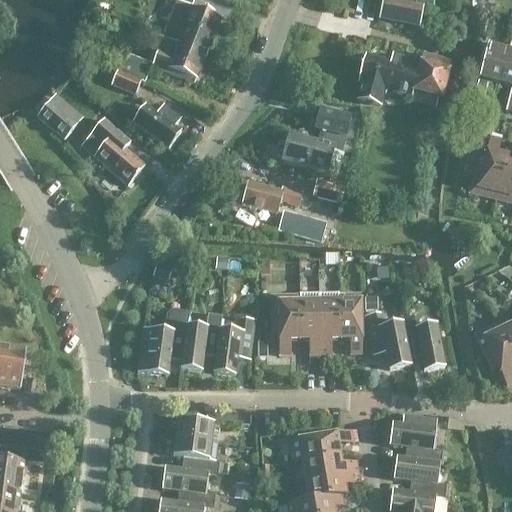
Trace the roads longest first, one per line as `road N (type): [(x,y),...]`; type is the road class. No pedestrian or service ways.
road 1 (residential): [(81,305),(128,264),(245,107),(293,0)]
road 2 (residential): [(147,401),(357,402)]
road 3 (unclassified): [(81,305),(0,150)]
road 4 (residential): [(357,402),(511,413)]
